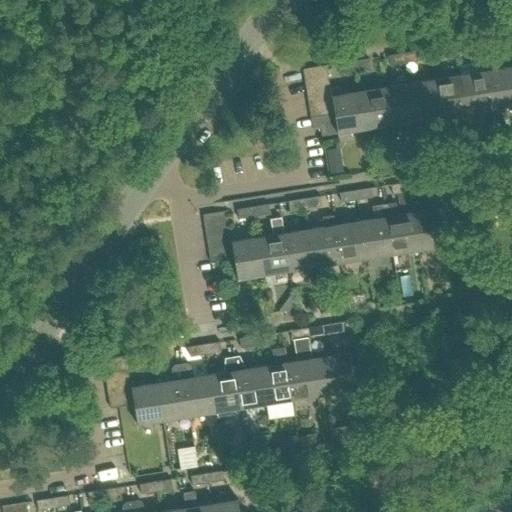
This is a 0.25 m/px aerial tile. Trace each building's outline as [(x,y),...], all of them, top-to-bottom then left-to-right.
[(492,48),(507,46),(506,36),(491,38),(492,48)] [(454,44),(456,54),(472,52),(471,42),(454,44)] [(441,57),(456,54),(454,44),(440,47),(441,57)] [(404,53),(405,62),(421,60),(420,50),(404,53)] [(390,65),(405,62),(404,53),(388,55),(390,65)] [(352,61),(354,71),(370,68),(368,58),(352,61)] [(338,73),(354,71),(352,61),(337,63),(338,73)] [(459,74),(466,113),(491,109),(485,70),(475,72),(473,64),(458,66),(459,74)] [(304,81),(328,77),(326,65),(302,69),(304,81)] [(491,109),(511,105),(511,74),(511,66),(485,70),(491,109)] [(440,117),(466,113),(459,74),(434,78),(440,117)] [(330,90),(330,88),(328,77),(304,81),(306,93),(330,90)] [(415,121),(440,117),(434,78),(408,82),(415,121)] [(389,125),(415,121),(408,82),(383,86),(389,125)] [(363,129),(389,125),(383,86),(357,91),(363,129)] [(363,129),(357,91),(342,93),(341,89),(338,87),(330,88),(330,90),(332,101),(334,113),(310,117),(312,129),(320,127),(321,136),(363,129)] [(308,105),(332,101),(330,90),(306,93),(308,105)] [(308,105),(310,117),(334,113),(332,101),(308,105)] [(341,160),(329,161),(331,173),(343,171),(341,160)] [(407,181),(408,191),(424,189),(423,179),(407,181)] [(392,194),(408,191),(407,181),(391,184),(392,194)] [(355,190),(357,199),(373,197),(371,187),(355,190)] [(341,202),(357,199),(355,190),(339,192),(341,202)] [(303,198),(305,208),(321,205),(320,196),(303,198)] [(290,210),(305,208),(303,198),(288,201),(290,210)] [(418,250),(411,211),(396,213),(394,202),(384,203),(392,254),(418,250)] [(366,258),(392,254),(384,203),(374,205),(376,217),(360,219),(366,258)] [(252,206),(254,216),(270,214),(269,204),(252,206)] [(449,205),(437,207),(441,231),(453,229),(449,205)] [(238,219),(254,216),(252,206),(237,209),(238,219)] [(444,245),(437,207),(411,211),(418,250),(444,245)] [(205,226),(229,222),(227,210),(203,214),(205,226)] [(314,266),(340,262),(333,215),(322,217),(324,225),(308,228),(314,266)] [(366,258),(360,219),(334,223),(333,215),(340,262),(366,258)] [(283,232),(281,217),(271,219),(273,233),(257,236),(263,274),(289,270),(283,232)] [(207,238),(230,234),(229,222),(205,226),(207,238)] [(289,270),(314,266),(308,228),(283,232),(289,270)] [(232,246),(231,240),(230,234),(207,238),(208,250),(232,246)] [(238,279),(263,274),(257,236),(231,240),(232,246),(234,258),(238,279)] [(210,262),(234,258),(232,246),(208,250),(210,262)] [(306,327),(308,337),(323,334),(322,325),(306,327)] [(292,339),(308,337),(306,327),(290,330),(292,339)] [(255,335),(256,345),(271,343),(270,333),(255,335)] [(240,348),(256,345),(255,335),(238,338),(240,348)] [(297,359),(285,361),(291,400),(317,396),(311,357),(308,337),(294,339),(297,359)] [(203,344),(205,353),(220,351),(219,341),(203,344)] [(189,356),(205,353),(203,344),(188,346),(189,356)] [(266,404),(291,400),(283,349),(272,351),(274,363),(259,365),(266,404)] [(152,352),(154,362),(169,359),(167,350),(152,352)] [(137,365),(154,362),(152,352),(136,355),(137,365)] [(311,357),(317,396),(343,392),(337,353),(311,357)] [(104,372),(128,368),(126,356),(102,360),(104,372)] [(266,404),(259,365),(243,368),(239,356),(232,357),(240,408),(266,404)] [(214,412),(240,408),(232,357),(224,358),(224,371),(208,374),(214,412)] [(163,420),(188,416),(180,363),(176,364),(173,366),(172,368),(171,371),(172,379),(157,382),(163,420)] [(214,412),(208,374),(192,376),(191,368),(190,365),(187,363),(184,363),(180,363),(188,416),(214,412)] [(106,384),(129,380),(128,368),(104,372),(106,384)] [(131,392),(130,386),(129,380),(106,384),(107,396),(131,392)] [(136,425),(163,420),(157,382),(130,386),(131,392),(133,404),(136,425)] [(109,408),(133,404),(131,392),(107,396),(109,408)] [(206,473),(208,483),(223,480),(221,470),(206,473)] [(191,485),(208,483),(206,473),(190,475),(191,485)] [(154,481),(156,491),(171,488),(169,479),(154,481)] [(139,493),(156,491),(154,481),(138,484),(139,493)] [(27,491),(29,501),(63,494),(61,485),(27,491)] [(103,489),(104,499),(120,496),(118,487),(103,489)] [(88,501),(104,499),(103,489),(87,492),(88,501)] [(212,511),(211,503),(194,505),(192,491),(182,492),(184,507),(185,507),(185,511),(212,511)] [(52,497),(53,507),(68,504),(67,495),(52,497)] [(37,509),(53,507),(52,497),(35,500),(37,509)] [(211,503),(212,511),(238,511),(237,498),(211,503)] [(159,511),(150,511),(143,511),(142,505),(141,502),(139,501),(136,500),(131,501),(132,511),(159,511)] [(132,511),(131,501),(127,501),(127,502),(124,503),(122,505),(122,508),(122,511),(132,511)] [(2,511),(27,511),(25,502),(2,505),(2,511)]
